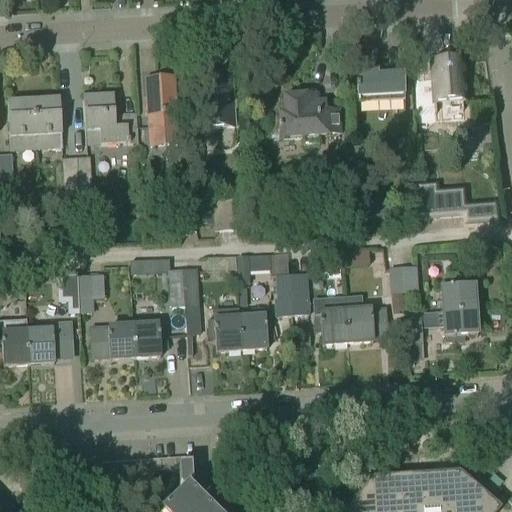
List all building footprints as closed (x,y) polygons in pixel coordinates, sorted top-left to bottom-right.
[(444,66),(431,67),(434,107),(435,107),(435,119),(463,117),(462,105),(462,101),(465,98),(464,92),(462,90),(460,65),(456,66),(456,61),(444,61),(444,66)] [(355,87),(354,87),(354,93),(356,93),(356,105),(403,104),(402,77),(376,78),(376,74),(364,74),(364,79),(355,79),(355,87)] [(172,81),(146,83),(149,132),(150,148),(186,146),(184,127),(176,128),(172,81)] [(231,84),(196,86),(199,132),(234,130),(231,84)] [(284,116),(278,117),(280,141),(302,140),(303,146),(318,146),(318,139),(340,138),(338,113),(325,114),(325,104),(316,105),(315,98),(283,100),(284,116)] [(112,99),(83,101),(86,149),(128,147),(126,118),(114,119),(112,99)] [(59,102),(33,104),(36,153),(62,151),(59,102)] [(33,104),(7,106),(11,154),(36,153),(33,104)] [(218,143),(243,142),(243,134),(218,135),(218,143)] [(11,158),(0,159),(0,184),(12,184),(11,158)] [(90,161),(77,162),(79,194),(92,193),(90,161)] [(77,162),(62,163),(64,195),(79,194),(77,162)] [(349,174),(333,175),(335,209),(352,208),(349,174)] [(436,186),(417,187),(420,228),(438,227),(436,186)] [(248,200),(198,202),(199,228),(213,228),(213,233),(249,231),(248,200)] [(386,200),(362,202),(364,223),(387,222),(386,200)] [(187,203),(171,203),(172,235),(188,234),(187,203)] [(326,257),(310,258),(310,270),(327,269),(326,257)] [(247,260),(235,261),(237,288),(245,288),(248,288),(248,276),(247,260)] [(169,263),(156,264),(157,278),(169,277),(169,275),(169,264),(169,263)] [(402,272),(390,273),(391,297),(404,296),(402,272)] [(414,272),(402,272),(404,296),(415,295),(414,272)] [(182,274),(169,275),(169,277),(172,313),(184,312),(182,274)] [(195,274),(182,274),(184,312),(186,339),(198,339),(197,312),(195,286),(195,274)] [(79,316),(77,276),(57,277),(58,307),(67,307),(67,317),(79,316)] [(90,278),(78,279),(79,317),(92,316),(91,303),(90,278)] [(277,305),(275,305),(276,322),(291,321),(288,280),(276,282),(277,305)] [(301,280),(288,280),(291,321),(308,320),(306,303),(302,303),(301,280)] [(460,282),(440,285),(442,316),(475,313),(473,289),(461,289),(460,282)] [(359,300),(345,301),(345,315),(347,347),(371,346),(371,341),(386,340),(384,313),(360,314),(359,300)] [(345,301),(311,303),(312,317),(314,317),(313,337),(321,338),(321,349),(347,347),(345,315),(345,301)] [(250,321),(239,322),(240,354),(265,353),(265,341),(272,340),(268,320),(267,312),(250,314),(250,321)] [(209,324),(207,344),(215,345),(216,356),(240,354),(239,322),(238,313),(211,315),(211,324),(209,324)] [(442,316),(420,317),(421,332),(443,331),(444,346),(464,347),(465,339),(476,339),(475,313),(442,316)] [(420,316),(405,317),(405,323),(406,338),(406,349),(407,363),(422,362),(422,348),(421,332),(420,317),(420,316)] [(0,358),(2,359),(2,370),(27,368),(26,336),(25,323),(0,324),(0,358)] [(405,323),(392,324),(393,339),(406,338),(405,323)] [(50,334),(26,336),(27,368),(53,367),(53,363),(71,362),(69,326),(50,327),(50,334)] [(161,328),(133,330),(135,362),(159,361),(158,349),(166,348),(161,328)] [(133,330),(89,333),(91,361),(109,360),(109,364),(135,362),(133,330)] [(306,335),(292,336),(293,352),(307,351),(306,335)] [(192,460),(71,468),(72,492),(146,487),(145,474),(178,472),(179,485),(178,486),(183,492),(163,511),(207,511),(187,491),(191,487),(191,486),(190,468),(192,467),(192,460)] [(493,511),(457,479),(418,482),(418,483),(411,484),(411,482),(373,485),(349,511),(493,511)]
